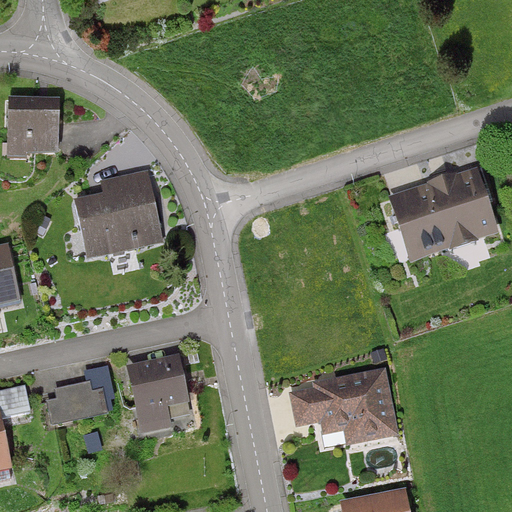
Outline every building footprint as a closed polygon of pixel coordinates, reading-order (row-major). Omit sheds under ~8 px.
[(61,96),(8,95),(7,158),(27,158),(28,153),(60,153),(61,96)] [(477,167),(388,196),(410,262),(499,232),(477,167)] [(103,192),(74,198),(87,258),(163,241),(147,170),(101,181),(103,192)] [(8,242),(0,244),(0,304),(21,300),(8,242)] [(387,359),(383,348),(370,352),(374,364),(387,359)] [(180,353),(126,365),(141,434),(172,427),(171,418),(168,406),(188,401),(190,401),(180,353)] [(84,370),(86,381),(90,380),(92,390),(103,387),(108,411),(113,410),(111,399),(115,398),(108,365),(84,370)] [(399,435),(386,367),(312,382),(313,388),(288,393),(295,428),(320,423),(322,434),(344,430),(347,445),(399,435)] [(86,381),(54,388),(56,398),(46,400),(51,425),(108,412),(108,411),(103,387),(92,390),(90,380),(86,381)] [(31,410),(25,384),(0,389),(0,481),(12,478),(10,469),(14,469),(3,417),(31,410)] [(190,414),(188,401),(168,406),(171,418),(190,414)] [(98,431),(83,435),(88,454),(103,450),(98,431)] [(411,511),(406,487),(339,500),(341,511),(411,511)]
